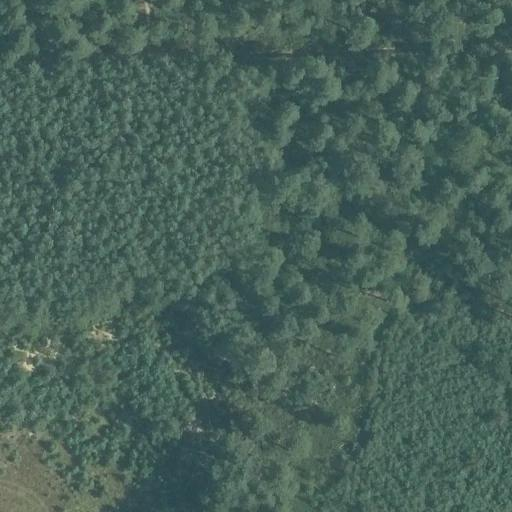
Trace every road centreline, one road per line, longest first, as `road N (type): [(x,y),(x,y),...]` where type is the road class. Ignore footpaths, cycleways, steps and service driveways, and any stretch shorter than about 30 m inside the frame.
road 1 (track): [(148,59),(511,51)]
road 2 (track): [(0,63),(148,59)]
